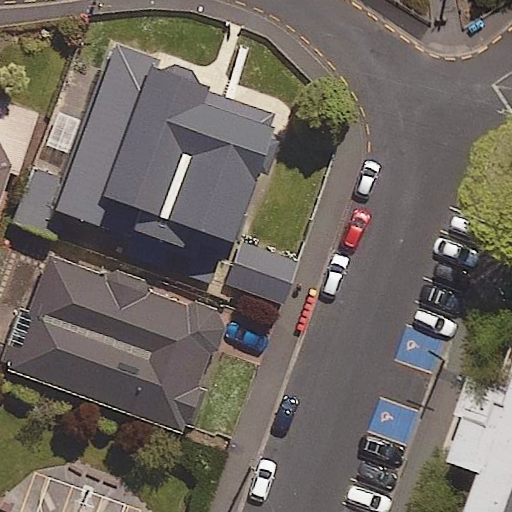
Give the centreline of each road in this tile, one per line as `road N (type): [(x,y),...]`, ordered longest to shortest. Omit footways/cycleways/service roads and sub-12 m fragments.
road 1 (residential): [(297,511),(422,162),(422,119)]
road 2 (residential): [(422,119),(356,44),(300,0)]
